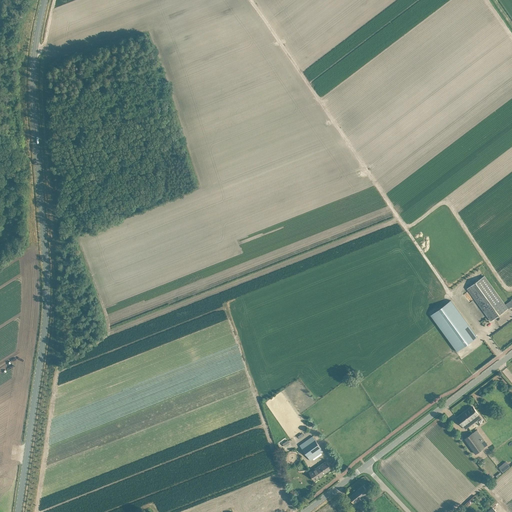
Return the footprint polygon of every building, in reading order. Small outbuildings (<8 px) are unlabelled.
[(505,304),(484,275),(467,288),(491,321),(508,308),(511,306),(511,299),(511,300),(505,304)] [(457,351),(477,337),(451,300),(431,315),(457,351)] [(480,416),(473,406),(457,418),(465,429),(469,425),(467,423),(475,417),(477,419),(480,416)] [(464,439),(476,453),(487,444),(476,430),(464,439)] [(313,436),(300,445),(310,460),(323,451),(313,436)] [(318,467),(323,475),(332,468),(326,461),(318,467)] [(506,461),(498,467),(502,472),(510,466),(506,461)] [(309,473),(314,481),(323,475),(318,467),(309,473)] [(363,485),(349,497),(354,504),(369,492),(363,485)]
